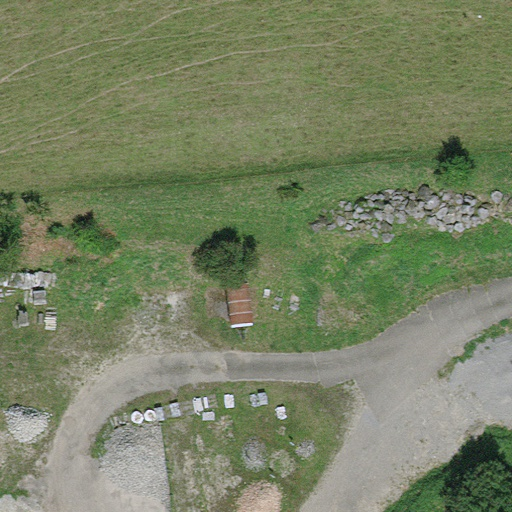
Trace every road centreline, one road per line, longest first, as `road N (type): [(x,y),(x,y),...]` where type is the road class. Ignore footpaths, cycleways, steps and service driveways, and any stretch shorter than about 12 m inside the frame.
road 1 (track): [(64,511),(66,441),(110,400),(182,379),(319,371)]
road 2 (track): [(319,371),(396,366),(511,309)]
road 3 (track): [(396,366),(385,454),(355,511)]
